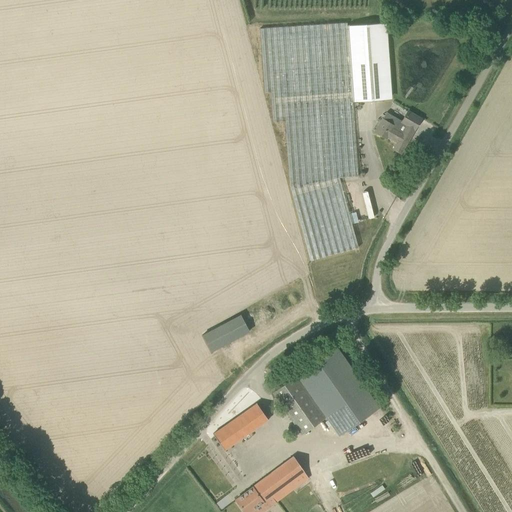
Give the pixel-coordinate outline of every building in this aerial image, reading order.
[(310,260),(358,247),(339,177),(358,176),(352,102),(392,99),(386,22),(347,26),(347,22),(260,28),(264,92),(271,92),(273,122),(285,121),(290,186),(310,260)] [(400,153),(421,118),(408,111),(402,121),(387,112),(382,119),(374,131),(385,138),(386,135),(397,142),(393,149),(400,153)] [(371,188),(363,189),(366,216),(374,215),(371,188)] [(245,314),(205,333),(213,351),(254,332),(245,314)] [(337,348),(297,375),(339,435),(379,408),(337,348)] [(302,434),(317,424),(325,418),(296,376),(272,392),(302,434)] [(224,450),(267,418),(257,403),(213,434),(224,450)] [(368,478),(407,449),(379,408),(339,435),(368,478)] [(368,478),(341,498),(351,511),(407,511),(437,490),(407,449),(368,478)] [(250,511),(260,504),(265,511),(309,477),(293,456),(235,500),(244,511),(250,511)]
